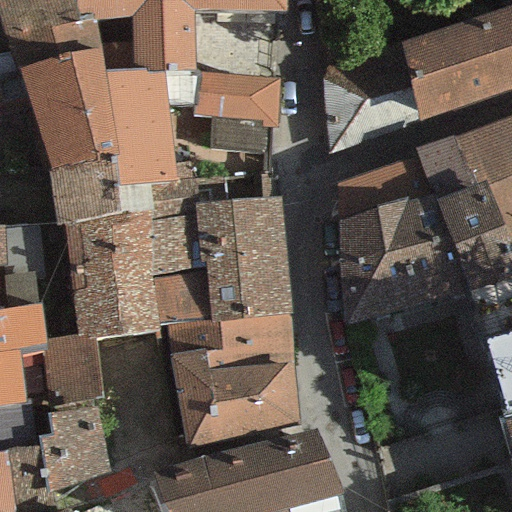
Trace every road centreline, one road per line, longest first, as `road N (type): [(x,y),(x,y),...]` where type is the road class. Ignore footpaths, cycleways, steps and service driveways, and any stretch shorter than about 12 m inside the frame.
road 1 (residential): [(45,511),(143,468),(334,417)]
road 2 (residential): [(301,184),(307,340),(334,417)]
road 3 (residential): [(511,105),(301,184)]
road 4 (residential): [(298,0),(301,184)]
